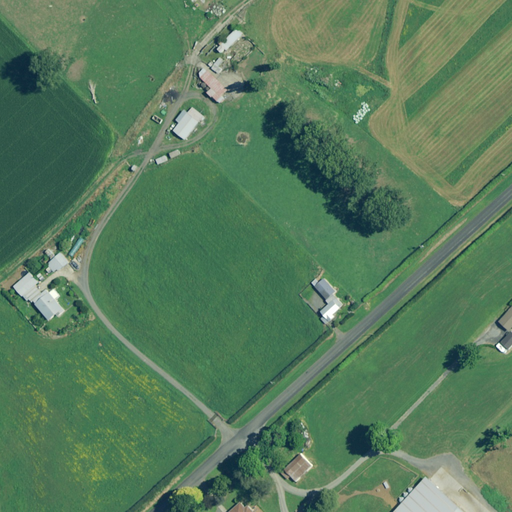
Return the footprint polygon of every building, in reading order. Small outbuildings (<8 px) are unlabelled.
[(226,50),(228,51),(244,35),(238,29),(226,42),(225,41),(221,44),(223,46),(220,50),(223,53),(226,50)] [(225,61),(222,58),(213,70),(219,74),(223,69),(220,67),(225,61)] [(206,68),(201,74),(201,77),(213,89),(209,93),(221,104),(226,99),(223,96),(229,90),(206,68)] [(205,117),(194,108),(190,114),(186,111),(178,121),(181,124),(175,131),(186,140),(205,117)] [(70,263),(62,254),(49,265),(55,273),(58,269),(60,272),(70,263)] [(39,283),(31,274),(15,287),(28,302),(30,300),(33,302),(43,294),(36,286),(39,283)] [(337,292),(326,279),(320,284),(317,280),(313,283),(331,304),(322,312),(325,316),(322,319),(327,325),(336,317),(334,315),(344,306),(334,295),(337,292)] [(48,290),(35,301),(38,304),(37,305),(50,321),(58,315),(60,317),(66,312),(56,300),(61,297),(55,290),(51,294),(48,290)] [(313,467),(302,455),(282,473),(288,480),(292,477),(297,482),(313,467)] [(231,511),(254,511),(248,505),(246,507),(242,502),(231,511)]
